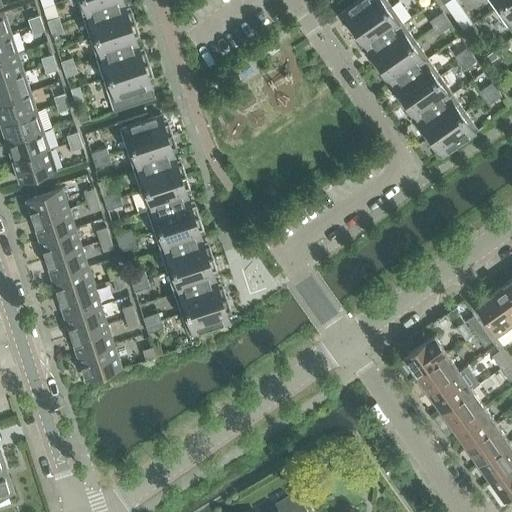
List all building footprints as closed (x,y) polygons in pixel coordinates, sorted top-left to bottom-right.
[(77,0),(83,17),(94,13),(115,6),(124,3),(122,0),(77,0)] [(344,22),(351,32),(355,30),(388,7),(390,5),(386,0),(358,0),(342,11),(345,16),(348,19),(345,21),(344,22)] [(458,0),(447,0),(444,3),(449,10),(460,3),(458,0)] [(511,0),(505,0),(497,6),(495,8),(507,26),(511,32),(511,0)] [(125,7),(124,3),(115,6),(94,13),(83,17),(90,37),(131,24),(135,22),(131,10),(130,10),(127,11),(125,7)] [(43,8),(50,28),(61,24),(59,16),(55,17),(51,5),(43,8)] [(365,43),(367,47),(375,42),(393,29),(400,24),(403,22),(390,5),(388,7),(355,30),(351,32),(358,43),(360,42),(362,40),(365,43)] [(0,12),(0,36),(11,33),(4,11),(0,12)] [(429,20),(433,27),(447,18),(442,11),(429,20)] [(28,19),(30,26),(42,22),(39,15),(28,19)] [(452,24),(447,18),(433,27),(437,34),(452,24)] [(44,30),(42,22),(30,26),(33,34),(44,30)] [(139,34),(135,22),(131,24),(92,36),(90,37),(97,58),(99,57),(108,54),(128,47),(138,44),(136,40),(135,36),(138,35),(139,34)] [(369,57),(376,68),(380,65),(413,42),(415,40),(403,22),(400,24),(393,29),(375,42),(367,47),(370,51),(373,54),(370,56),(369,57)] [(473,23),(463,30),(468,37),(478,29),(473,23)] [(64,32),(61,24),(50,28),(52,35),(64,32)] [(0,36),(0,57),(17,52),(11,33),(0,36)] [(390,79),(392,83),(400,77),(418,65),(425,60),(428,58),(415,40),(413,42),(380,65),(376,68),(383,78),(384,77),(387,75),(390,79)] [(139,49),(138,44),(128,47),(108,54),(99,57),(97,58),(103,78),(106,77),(144,65),(149,63),(145,51),(144,52),(140,53),(139,49)] [(454,56),(459,62),(472,53),(467,46),(454,56)] [(497,56),(493,51),(483,57),(487,63),(497,56)] [(0,57),(0,79),(24,71),(17,52),(0,57)] [(476,59),(472,53),(459,62),(463,69),(476,59)] [(41,58),(43,65),(55,61),(52,54),(41,58)] [(61,61),(63,69),(75,65),(72,57),(61,61)] [(393,93),(401,103),(405,100),(438,77),(440,75),(428,58),(425,60),(418,65),(400,77),(392,83),(395,86),(397,90),(395,92),(393,93)] [(57,69),(55,61),(43,65),(46,73),(57,69)] [(153,75),(149,63),(144,65),(106,77),(103,78),(114,111),(155,97),(152,86),(150,81),(148,77),(152,76),(153,75)] [(77,72),(75,65),(63,69),(66,76),(77,72)] [(0,79),(0,100),(30,91),(24,71),(0,79)] [(414,114),(417,118),(426,112),(443,100),(450,95),(453,93),(440,75),(438,77),(405,100),(401,103),(408,113),(409,113),(412,111),(414,114)] [(479,91),(483,98),(497,88),(492,82),(479,91)] [(502,95),(497,88),(483,98),(488,104),(502,95)] [(0,100),(0,122),(36,110),(30,91),(0,100)] [(54,97),(56,104),(67,100),(65,93),(54,97)] [(418,128),(426,138),(430,136),(463,112),(465,111),(453,93),(450,95),(443,100),(426,112),(417,118),(420,122),(422,125),(420,127),(418,128)] [(70,107),(67,100),(56,104),(59,111),(70,107)] [(0,122),(6,141),(43,129),(36,110),(0,122)] [(478,129),(465,111),(463,112),(430,136),(426,138),(433,149),(434,148),(437,146),(439,149),(443,154),(476,131),(478,129)] [(120,128),(127,149),(129,148),(168,135),(172,134),(168,122),(167,122),(164,123),(162,119),(161,114),(123,127),(120,128)] [(6,141),(13,161),(49,149),(43,129),(6,141)] [(66,135),(69,142),(80,139),(78,131),(66,135)] [(176,146),(172,134),(168,135),(129,148),(127,149),(134,169),(136,168),(145,166),(165,159),(175,156),(173,151),(172,147),(175,146),(176,146)] [(83,146),(80,139),(69,142),(71,150),(83,146)] [(90,152),(93,160),(109,155),(107,147),(90,152)] [(56,170),(49,149),(13,161),(20,182),(56,170)] [(112,163),(109,155),(93,160),(95,168),(112,163)] [(176,160),(175,156),(165,159),(145,166),(136,168),(134,169),(140,190),(143,189),(181,176),(186,175),(182,163),(180,163),(177,164),(176,160)] [(190,187),(186,175),(181,176),(143,189),(140,190),(147,210),(150,209),(158,207),(179,200),(188,197),(187,192),(185,188),(189,187),(190,187)] [(98,184),(105,202),(120,197),(117,189),(110,192),(106,181),(98,184)] [(26,199),(32,219),(69,207),(62,187),(26,199)] [(83,191),(87,201),(97,198),(94,188),(83,191)] [(123,204),(120,197),(105,202),(107,210),(123,204)] [(190,201),(188,197),(179,200),(158,207),(150,209),(147,210),(154,231),(156,230),(195,217),(200,216),(196,204),(194,204),(191,205),(190,201)] [(101,209),(97,198),(87,201),(90,212),(101,209)] [(32,219),(38,238),(75,226),(69,207),(32,219)] [(204,228),(200,216),(195,217),(156,230),(154,231),(161,251),(163,251),(171,248),(192,241),(202,238),(200,233),(199,229),(202,228),(204,228)] [(38,238),(45,258),(81,246),(75,226),(38,238)] [(96,230),(99,240),(110,237),(106,227),(96,230)] [(116,235),(119,243),(135,237),(132,230),(116,235)] [(113,248),(110,237),(99,240),(103,251),(113,248)] [(137,245),(135,237),(119,243),(121,250),(137,245)] [(203,242),(202,238),(192,241),(171,248),(163,251),(161,251),(168,272),(170,271),(209,258),(213,257),(209,245),(208,245),(205,246),(203,242)] [(45,258),(51,277),(88,265),(81,246),(45,258)] [(217,269),(213,257),(209,258),(170,271),(168,272),(174,292),(177,292),(186,289),(206,282),(215,279),(214,274),(213,270),(216,269),(217,269)] [(51,277),(58,297),(94,285),(88,265),(51,277)] [(109,268),(113,279),(123,275),(120,265),(109,268)] [(129,276),(132,284),(147,279),(144,271),(129,276)] [(127,286),(123,275),(113,279),(116,289),(127,286)] [(150,286),(147,279),(132,284),(135,291),(150,286)] [(217,283),(215,279),(206,282),(186,289),(177,292),(174,292),(181,313),(184,312),(222,299),(227,298),(223,286),(221,286),(218,287),(217,283)] [(511,280),(511,279),(494,292),(500,302),(511,318),(511,280)] [(58,297),(64,316),(101,304),(94,285),(58,297)] [(497,336),(511,325),(511,318),(500,302),(494,292),(475,305),(482,315),(497,336)] [(231,310),(227,298),(222,299),(184,312),(181,313),(188,334),(191,333),(229,320),(228,315),(226,311),(229,310),(231,310)] [(64,316),(71,336),(107,324),(101,304),(64,316)] [(122,307),(125,318),(136,315),(132,304),(122,307)] [(143,317),(145,325),(161,319),(158,312),(143,317)] [(474,314),(467,320),(475,332),(483,327),(474,314)] [(139,325),(136,315),(125,318),(128,328),(139,325)] [(164,327),(161,319),(145,325),(148,332),(164,327)] [(71,336),(77,355),(114,343),(107,324),(71,336)] [(492,340),(483,327),(475,332),(485,345),(492,340)] [(403,356),(416,374),(428,365),(441,356),(447,352),(436,338),(443,333),(440,329),(428,338),(403,356)] [(120,364),(114,343),(77,355),(84,375),(87,374),(89,379),(118,369),(117,365),(120,364)] [(156,357),(153,346),(142,350),(146,360),(156,357)] [(491,355),(499,366),(507,361),(499,349),(491,355)] [(416,374),(428,392),(454,374),(459,370),(447,352),(441,356),(428,365),(416,374)] [(511,378),(511,368),(507,361),(499,366),(510,380),(511,378)] [(428,392),(440,408),(465,390),(471,386),(459,370),(454,374),(428,392)] [(440,408),(453,427),(479,409),(484,405),(471,386),(465,390),(440,408)] [(453,427),(465,445),(491,427),(496,423),(484,405),(479,409),(453,427)] [(465,445),(478,463),(504,445),(509,441),(496,423),(491,427),(465,445)] [(478,463),(490,480),(503,471),(511,464),(511,445),(509,441),(504,445),(478,463)] [(0,496),(13,492),(6,470),(8,470),(0,446),(0,496)] [(511,464),(503,471),(490,480),(503,499),(511,492),(511,464)] [(308,511),(307,510),(297,492),(277,503),(280,509),(275,511),(308,511)]
